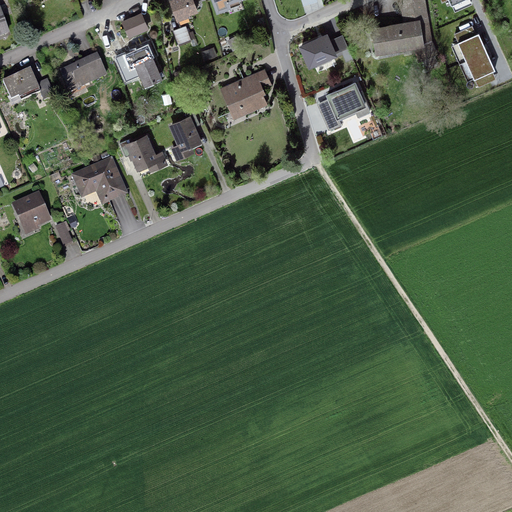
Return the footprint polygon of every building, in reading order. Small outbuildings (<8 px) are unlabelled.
[(192,0),(174,0),(170,2),(176,18),(196,11),(192,0)] [(211,0),(216,13),(228,9),(225,3),(232,0),(211,0)] [(430,42),(422,0),(405,0),(410,23),(372,29),(376,53),(414,46),(420,61),(435,54),(430,42)] [(146,29),(140,15),(122,22),(129,36),(146,29)] [(307,65),(334,54),(324,32),(297,43),(307,65)] [(473,78),(494,69),(490,59),(482,42),(478,32),(458,41),(473,78)] [(130,67),(124,55),(116,59),(122,71),(130,68),(130,67)] [(105,76),(96,56),(60,72),(68,89),(82,83),(83,86),(105,76)] [(135,65),(144,86),(161,79),(151,57),(135,65)] [(36,85),(29,70),(2,82),(9,97),(17,94),(20,101),(39,93),(43,101),(54,96),(46,80),(36,85)] [(259,90),(270,85),(263,70),(221,89),(234,119),(266,105),(259,90)] [(368,113),(353,80),(313,98),(328,130),(368,113)] [(190,153),(188,149),(199,144),(192,128),(199,125),(193,111),(186,114),(188,119),(171,126),(179,145),(172,148),(177,159),(190,153)] [(126,141),(119,144),(125,157),(132,154),(139,170),(149,166),(152,172),(163,167),(162,164),(164,163),(160,153),(153,156),(145,138),(128,145),(126,141)] [(101,202),(102,203),(124,194),(112,167),(108,168),(106,163),(74,177),(82,196),(101,187),(107,199),(101,202)] [(33,223),(34,226),(47,220),(37,196),(23,202),(24,205),(16,209),(23,227),(33,223)] [(64,246),(71,243),(63,225),(56,228),(64,246)]
